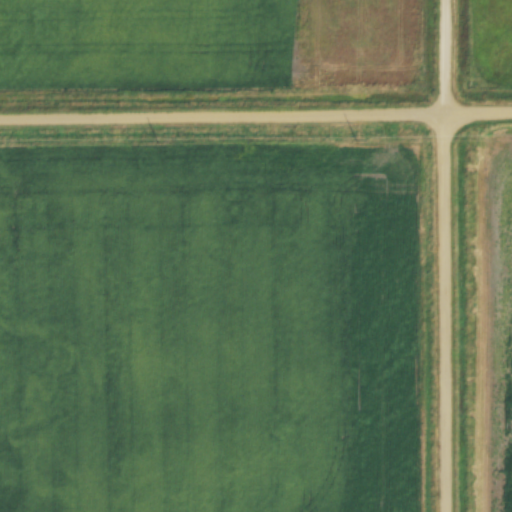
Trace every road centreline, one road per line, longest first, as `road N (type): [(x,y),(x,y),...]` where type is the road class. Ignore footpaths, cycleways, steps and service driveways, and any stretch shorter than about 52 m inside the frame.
road 1 (residential): [(511,112),(0,119)]
road 2 (residential): [(445,511),(444,0)]
